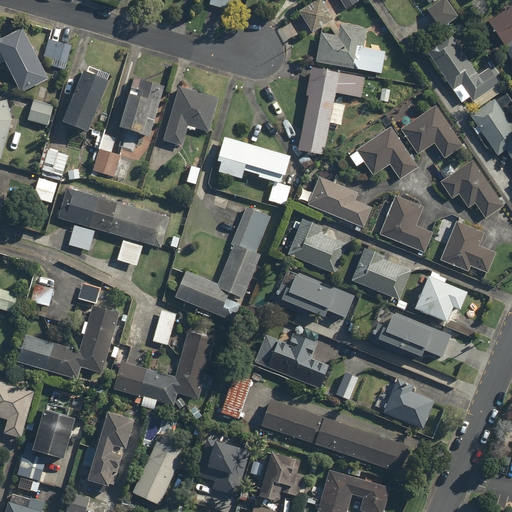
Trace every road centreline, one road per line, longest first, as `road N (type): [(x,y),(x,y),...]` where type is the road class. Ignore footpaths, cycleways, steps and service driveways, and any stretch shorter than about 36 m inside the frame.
road 1 (residential): [(30,0),(220,55),(258,51)]
road 2 (residential): [(444,511),(511,346)]
